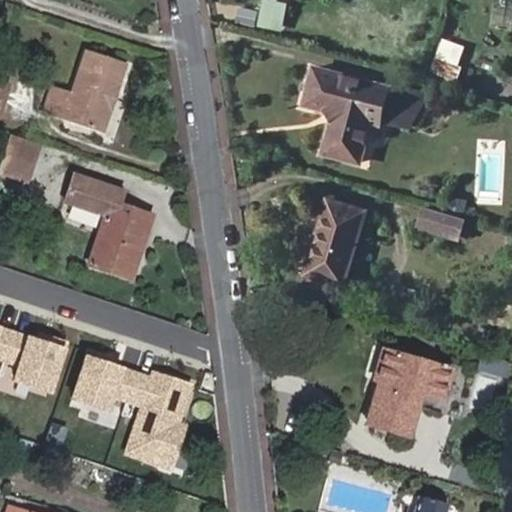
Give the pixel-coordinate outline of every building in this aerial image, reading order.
[(275,0),(263,0),(258,26),(283,32),(290,3),(275,0)] [(457,78),(466,45),(441,38),(432,72),(457,78)] [(88,51),(74,92),(54,86),(45,112),(106,134),(128,65),(88,51)] [(324,114),(329,122),(321,149),(320,151),(342,158),(360,163),(367,135),(371,123),(371,122),(378,125),(389,86),(313,64),(305,93),(302,103),(319,108),(321,108),(324,114)] [(10,88),(0,84),(0,111),(2,112),(10,88)] [(389,125),(418,129),(424,90),(395,86),(389,125)] [(39,145),(15,136),(7,161),(31,169),(39,145)] [(31,169),(7,161),(2,174),(26,183),(31,169)] [(130,280),(152,217),(120,206),(124,193),(76,176),(67,202),(104,215),(88,266),(130,280)] [(343,283),(364,208),(326,196),(305,271),(343,283)] [(447,211),(424,204),(419,223),(456,234),(462,215),(447,211)] [(375,382),(363,424),(408,437),(420,395),(442,401),(451,371),(378,351),(369,381),(375,382)] [(414,495),(409,511),(443,511),(446,504),(414,495)]
